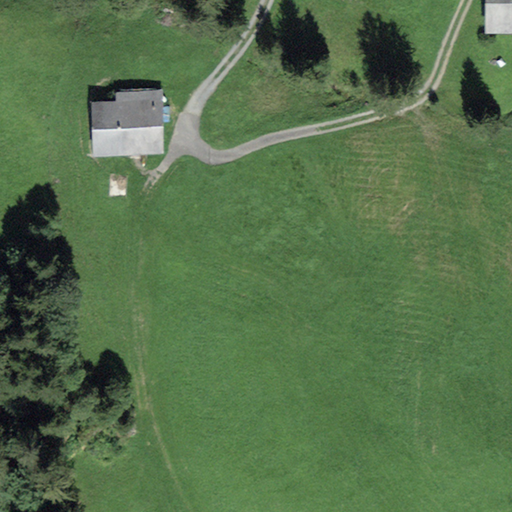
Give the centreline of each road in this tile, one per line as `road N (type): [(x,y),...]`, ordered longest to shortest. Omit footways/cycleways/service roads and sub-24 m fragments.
road 1 (track): [(466,0),(436,73),(409,106),(217,159),(183,137)]
road 2 (track): [(155,180),(269,0)]
